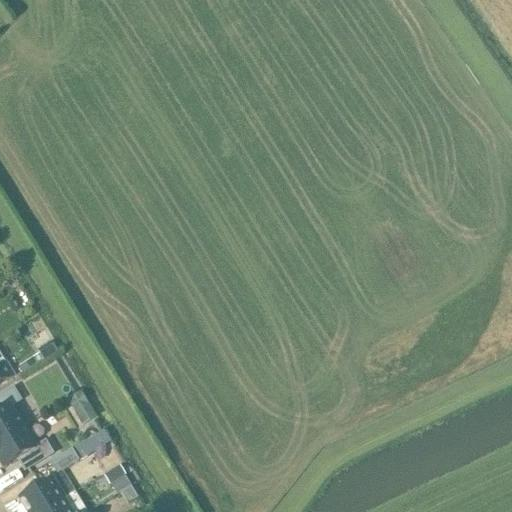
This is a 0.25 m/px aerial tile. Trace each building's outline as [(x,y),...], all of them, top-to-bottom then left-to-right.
[(0,385),(14,377),(2,358),(0,358),(0,385)] [(0,446),(25,431),(11,407),(21,401),(13,389),(0,397),(0,446)] [(68,402),(76,415),(91,407),(83,393),(68,402)] [(25,431),(0,446),(0,464),(3,470),(22,458),(29,469),(53,454),(46,442),(36,448),(25,431)] [(52,464),(59,475),(80,462),(73,451),(52,464)] [(122,468),(105,477),(110,486),(111,485),(117,496),(122,493),(123,494),(131,489),(125,477),(126,476),(122,468)] [(18,500),(25,511),(45,511),(65,500),(52,479),(18,500)] [(123,495),(129,505),(138,500),(132,490),(123,495)] [(87,511),(76,493),(65,500),(45,511),(87,511)]
